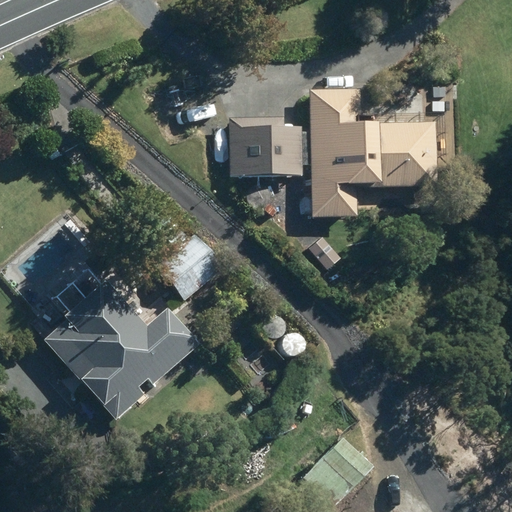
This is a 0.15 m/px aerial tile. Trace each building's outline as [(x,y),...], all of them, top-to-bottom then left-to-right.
[(355,121),(354,87),(303,87),(305,215),(356,215),(355,187),(429,186),(427,120),(355,121)] [(223,175),(296,173),(295,124),(278,125),(278,115),(222,115),(223,175)] [(185,240),(157,207),(127,232),(153,263),(151,264),(178,298),(217,266),(191,235),(185,240)] [(60,318),(37,338),(107,417),(136,392),(129,385),(138,376),(145,384),(191,343),(160,307),(140,324),(99,277),(56,313),(60,318)] [(295,471),(326,505),(370,464),(339,430),(295,471)]
